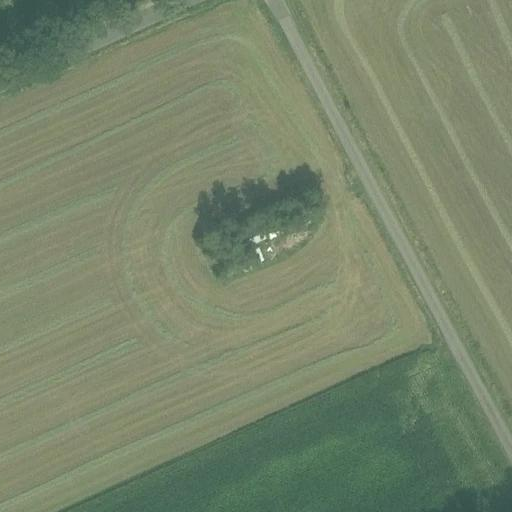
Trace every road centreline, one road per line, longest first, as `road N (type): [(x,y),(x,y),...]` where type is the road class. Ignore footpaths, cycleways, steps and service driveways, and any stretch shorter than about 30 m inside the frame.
road 1 (unclassified): [(511,463),(270,0)]
road 2 (tertiary): [(0,85),(195,0)]
